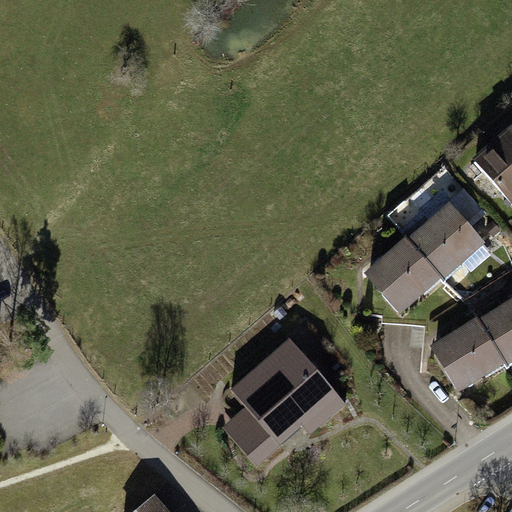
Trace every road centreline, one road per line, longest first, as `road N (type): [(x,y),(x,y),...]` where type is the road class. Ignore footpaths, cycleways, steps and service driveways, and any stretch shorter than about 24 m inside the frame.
road 1 (residential): [(0,245),(108,403),(230,511)]
road 2 (tertiary): [(511,441),(400,511)]
